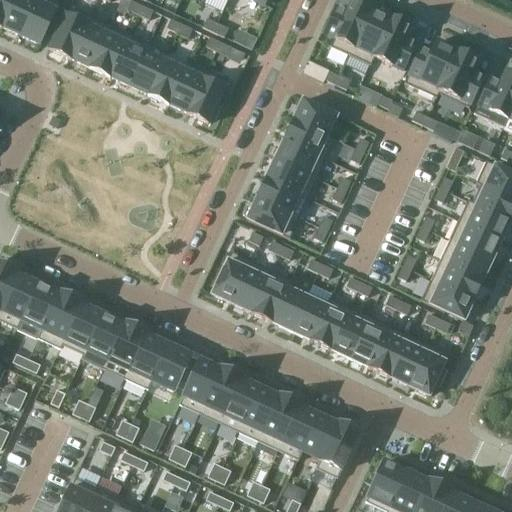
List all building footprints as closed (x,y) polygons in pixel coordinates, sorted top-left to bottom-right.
[(0,0),(0,28),(1,29),(14,0),(0,0)] [(14,0),(1,29),(19,38),(37,0),(14,0)] [(49,0),(37,0),(19,38),(39,47),(59,4),(49,0)] [(245,0),(263,8),(266,0),(245,0)] [(336,10),(323,36),(334,41),(330,50),(348,58),(370,10),(352,2),(346,14),(336,10)] [(131,3),(127,12),(137,17),(142,8),(131,3)] [(142,8),(137,17),(148,23),(152,13),(142,8)] [(69,9),(48,52),(69,61),(89,18),(69,9)] [(370,10),(348,58),(370,68),(374,60),(373,59),(391,20),(370,10)] [(89,18),(69,61),(89,71),(109,27),(89,18)] [(391,20),(373,59),(374,60),(402,73),(414,45),(404,41),(410,28),(391,20)] [(206,21),(202,30),(212,35),(217,26),(206,21)] [(170,22),(166,31),(177,36),(181,27),(170,22)] [(217,26),(212,35),(223,40),(228,31),(217,26)] [(109,27),(89,71),(108,80),(128,37),(109,27)] [(181,27),(177,36),(187,41),(192,32),(181,27)] [(254,48),(257,38),(238,31),(235,41),(254,48)] [(128,37),(108,80),(128,89),(148,46),(128,37)] [(209,40),(205,49),(216,54),(220,45),(209,40)] [(420,51),(403,86),(435,101),(437,97),(436,96),(457,53),(454,52),(455,48),(441,42),(439,45),(436,44),(430,56),(420,51)] [(220,45),(216,54),(226,59),(231,50),(220,45)] [(148,46),(128,89),(147,98),(163,64),(164,64),(168,55),(148,46)] [(457,53),(436,96),(437,97),(468,111),(482,80),(472,75),(477,63),(457,53)] [(163,64),(147,98),(167,107),(183,73),(182,72),(164,64),(163,64)] [(183,73),(167,107),(186,116),(206,73),(186,64),(182,72),(183,73)] [(206,73),(186,116),(207,126),(227,83),(206,73)] [(328,74),(324,83),(335,88),(339,79),(328,74)] [(489,81),(473,116),(503,130),(507,122),(506,121),(511,108),(511,76),(506,74),(500,86),(489,81)] [(339,79),(335,88),(345,93),(350,84),(339,79)] [(381,98),(376,107),(387,112),(391,103),(381,98)] [(301,102),(292,123),(326,139),(327,138),(336,118),(301,102)] [(387,112),(387,114),(397,119),(402,108),(391,103),(387,112)] [(415,114),(411,123),(422,128),(426,119),(415,114)] [(426,119),(422,128),(432,133),(437,124),(426,119)] [(292,123),(283,142),(326,163),(335,142),(327,138),(326,139),(292,123)] [(359,141),(354,152),(363,156),(368,145),(359,141)] [(283,142),(274,162),(317,182),(326,163),(283,142)] [(483,142),(479,151),(490,156),(494,147),(483,142)] [(354,152),(349,163),(358,167),(363,156),(354,152)] [(511,155),(504,152),(500,161),(510,166),(511,162),(511,155)] [(452,160),(447,171),(456,176),(461,165),(452,160)] [(274,162),(264,182),(303,200),(303,201),(307,203),(317,182),(274,162)] [(511,176),(485,164),(475,186),(479,188),(480,187),(511,201),(511,176)] [(341,180),(336,191),(345,195),(350,184),(341,180)] [(443,180),(438,191),(447,195),(452,184),(443,180)] [(264,182),(255,201),(294,219),(294,218),(303,201),(303,200),(264,182)] [(471,205),(471,206),(509,224),(511,218),(511,201),(480,187),(479,188),(471,205)] [(336,191),(331,202),(340,206),(345,195),(336,191)] [(438,191),(433,202),(442,206),(447,195),(438,191)] [(255,201),(246,222),(289,242),(299,220),(294,218),(294,219),(255,201)] [(467,203),(457,224),(500,244),(509,224),(471,206),(471,205),(467,203)] [(323,219),(318,230),(327,234),(332,224),(323,219)] [(425,219),(420,230),(429,234),(434,223),(425,219)] [(457,224),(448,243),(491,263),(500,244),(457,224)] [(318,230),(313,241),(322,245),(327,234),(318,230)] [(420,230),(415,241),(424,245),(429,234),(420,230)] [(252,235),(247,244),(258,249),(262,240),(252,235)] [(448,243),(439,263),(482,283),(491,263),(448,243)] [(271,244),(267,253),(278,258),(282,249),(271,244)] [(282,249),(278,258),(289,263),(293,254),(282,249)] [(231,254),(210,297),(231,307),(251,264),(231,254)] [(406,258),(401,269),(410,273),(416,263),(406,258)] [(310,262),(306,271),(317,276),(321,267),(310,262)] [(439,263),(430,283),(473,302),(482,283),(439,263)] [(251,264),(231,307),(251,316),(271,273),(251,264)] [(0,267),(0,308),(15,276),(16,276),(16,275),(0,267)] [(321,267),(317,276),(328,281),(332,272),(321,267)] [(401,269),(396,280),(405,284),(410,273),(401,269)] [(271,273),(251,316),(270,325),(288,287),(289,287),(291,283),(271,273)] [(0,324),(16,332),(21,323),(20,323),(37,286),(16,276),(15,276),(0,308),(0,324)] [(349,280),(345,289),(356,294),(360,285),(349,280)] [(430,283),(420,303),(463,323),(473,302),(430,283)] [(360,285),(356,294),(367,300),(371,290),(360,285)] [(37,286),(20,323),(21,323),(41,333),(59,296),(58,296),(37,286)] [(288,287),(270,325),(290,334),(308,296),(289,287),(288,287)] [(41,333),(37,341),(60,352),(62,348),(61,348),(80,307),(81,307),(82,306),(58,295),(58,296),(59,296),(41,333)] [(308,296),(290,334),(309,343),(327,305),(326,304),(308,296)] [(395,313),(400,304),(389,299),(384,308),(395,313)] [(327,305),(309,343),(329,353),(349,310),(328,300),(326,304),(327,305)] [(400,304),(395,313),(406,318),(410,309),(400,304)] [(80,307),(61,348),(62,348),(82,357),(83,358),(102,317),(81,307),(80,307)] [(349,310),(329,353),(348,362),(368,319),(349,310)] [(82,357),(80,362),(102,372),(124,327),(123,326),(102,317),(83,358),(82,357)] [(428,317),(424,326),(435,331),(439,322),(428,317)] [(368,319),(348,362),(368,371),(388,328),(368,319)] [(439,322),(435,331),(445,336),(450,327),(439,322)] [(124,327),(102,372),(124,382),(145,337),(146,337),(147,336),(123,325),(123,326),(124,327)] [(388,328),(368,371),(388,380),(408,337),(388,328)] [(145,337),(124,382),(147,393),(151,384),(150,384),(167,347),(146,337),(145,337)] [(408,337),(388,380),(407,389),(427,346),(408,337)] [(427,346),(407,389),(428,399),(434,387),(438,389),(445,374),(441,372),(448,356),(427,346)] [(167,347),(150,384),(151,384),(173,394),(190,358),(167,347)] [(16,357),(12,366),(24,371),(28,362),(16,357)] [(28,362),(24,371),(36,377),(40,368),(28,362)] [(200,362),(178,408),(199,417),(220,372),(219,371),(200,362)] [(220,372),(199,417),(218,426),(239,381),(240,381),(241,380),(219,370),(219,371),(220,372)] [(239,381),(218,426),(238,436),(259,390),(240,381),(239,381)] [(12,390),(8,398),(22,405),(26,396),(12,390)] [(259,390),(238,436),(257,445),(279,399),(278,399),(259,390)] [(56,393),(49,407),(58,411),(64,397),(56,393)] [(8,398),(4,406),(18,413),(22,405),(8,398)] [(279,399),(257,445),(277,454),(298,408),(299,409),(299,408),(278,398),(278,399),(279,399)] [(78,403),(71,417),(80,421),(86,407),(78,403)] [(86,407),(80,421),(88,425),(95,411),(86,407)] [(298,408),(277,454),(297,463),(301,455),(301,454),(318,417),(299,409),(298,408)] [(318,417),(301,454),(301,455),(319,463),(320,464),(337,427),(336,426),(318,417)] [(121,423),(115,437),(123,441),(130,427),(121,423)] [(319,463),(315,472),(336,482),(358,435),(337,425),(336,426),(337,427),(320,464),(319,463)] [(130,427),(123,441),(132,445),(138,431),(130,427)] [(145,434),(139,447),(154,454),(160,441),(145,434)] [(102,445),(98,453),(110,459),(114,450),(102,445)] [(174,448),(167,462),(176,466),(182,452),(174,448)] [(182,452),(176,466),(184,470),(191,456),(182,452)] [(123,454),(119,463),(131,469),(135,460),(123,454)] [(135,460),(131,469),(143,474),(147,466),(135,460)] [(383,464),(364,505),(380,511),(388,511),(406,474),(383,464)] [(213,466),(206,480),(215,484),(221,470),(213,466)] [(221,470),(215,484),(223,488),(230,474),(221,470)] [(165,474),(161,483),(173,489),(177,480),(165,474)] [(414,511),(428,484),(427,484),(406,474),(388,511),(414,511)] [(177,480),(173,489),(185,494),(189,485),(177,480)] [(74,481),(59,511),(85,511),(95,491),(74,481)] [(428,484),(414,511),(441,511),(450,494),(450,495),(451,494),(427,483),(427,484),(428,484)] [(290,484),(284,495),(301,503),(307,491),(290,484)] [(252,485),(246,499),(254,503),(261,488),(252,485)] [(261,488),(254,503),(263,507),(269,492),(261,488)] [(110,511),(116,500),(95,491),(85,511),(110,511)] [(450,494),(441,511),(467,511),(471,505),(450,495),(450,494)] [(209,495),(205,503),(217,509),(221,500),(209,495)] [(116,500),(110,511),(136,511),(138,510),(116,500)] [(221,500),(217,509),(223,511),(229,511),(233,506),(221,500)] [(291,503),(286,511),(297,511),(300,507),(291,503)]
